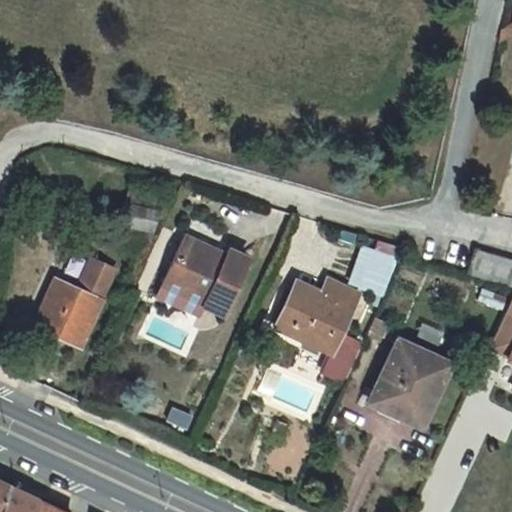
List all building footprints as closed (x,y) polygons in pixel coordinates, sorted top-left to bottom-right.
[(161,194),(130,186),(126,205),(156,213),(161,194)] [(126,205),(123,203),(113,241),(146,251),(156,213),(126,205)] [(224,255),(182,236),(156,295),(198,314),(202,304),(222,314),(247,258),(226,249),(224,255)] [(511,259),(474,248),(466,274),(511,287),(511,259)] [(140,253),(133,251),(132,257),(138,259),(140,253)] [(396,262),(361,251),(349,279),(383,292),(396,262)] [(114,269),(91,259),(76,289),(55,280),(34,324),(79,345),(114,269)] [(358,293),(326,278),(320,293),(295,281),(273,327),(321,348),(328,333),(337,337),(330,352),(321,371),(342,381),(359,344),(338,334),(358,293)] [(511,387),(510,392),(511,392),(511,297),(492,345),(509,353),(505,362),(511,364),(511,387)] [(330,352),(337,337),(328,333),(321,348),(330,352)] [(449,362),(397,338),(372,390),(404,405),(400,413),(421,423),(449,362)] [(404,405),(372,390),(368,398),(400,413),(404,405)] [(43,511),(46,504),(8,485),(0,508),(0,511),(43,511)]
